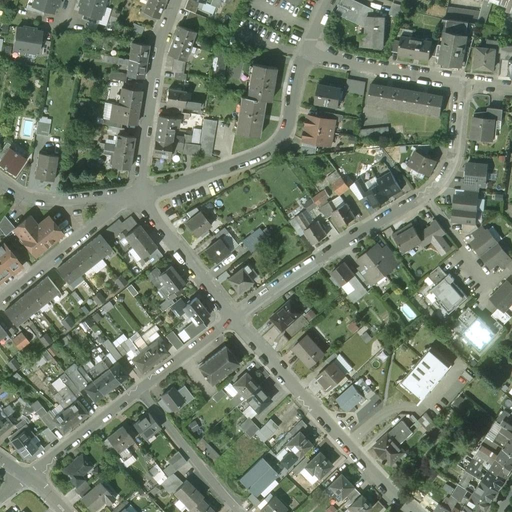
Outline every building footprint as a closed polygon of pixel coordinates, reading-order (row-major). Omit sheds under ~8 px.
[(59,1),(55,0),(33,0),(32,6),(44,10),(53,12),(56,3),(58,4),(59,1)] [(103,6),(83,0),(79,0),(79,2),(81,2),(78,11),(83,13),(99,18),(103,6)] [(165,1),(162,0),(146,0),(142,11),(158,18),(165,1)] [(204,0),(204,3),(218,8),(221,2),(222,3),(223,0),(204,0)] [(372,10),(350,0),(343,0),(338,12),(357,22),(360,15),(367,18),(367,16),(371,16),(372,10)] [(491,0),(482,0),(480,12),(477,24),(484,24),(491,0)] [(405,6),(394,3),(390,14),(401,17),(405,6)] [(32,6),(27,5),(26,10),(43,15),(44,10),(32,6)] [(480,12),(447,7),(444,19),(477,24),(480,12)] [(205,18),(188,11),(184,21),(201,28),(205,18)] [(99,18),(83,13),(82,19),(88,21),(98,24),(99,18)] [(371,16),(367,16),(367,18),(360,15),(357,22),(366,26),(366,37),(362,36),(362,46),(382,47),(383,16),(371,16)] [(477,24),(444,19),(442,19),(440,31),(446,32),(466,35),(466,36),(469,36),(469,38),(471,38),(471,37),(473,37),(477,24)] [(98,24),(88,21),(85,30),(96,31),(98,24)] [(144,28),(133,23),(131,29),(141,33),(144,28)] [(195,31),(178,25),(173,40),(190,46),(195,31)] [(26,29),(17,27),(13,49),(26,51),(29,27),(26,27),(26,29)] [(41,31),(32,30),(32,28),(29,27),(26,51),(38,53),(41,31)] [(141,33),(131,29),(128,34),(139,39),(141,33)] [(466,35),(446,32),(444,45),(441,57),(440,62),(460,66),(462,54),(466,36),(466,35)] [(431,41),(401,35),(400,41),(398,52),(397,54),(428,60),(429,55),(431,44),(431,41)] [(190,46),(173,40),(168,54),(185,60),(190,46)] [(400,41),(393,40),(389,51),(398,52),(400,41)] [(495,41),(494,44),(487,43),(486,48),(495,49),(494,52),(500,53),(501,47),(501,41),(495,41)] [(149,44),(132,42),(130,54),(129,59),(146,62),(149,44)] [(437,45),(431,44),(429,55),(435,57),(435,56),(437,45)] [(444,45),(437,44),(437,45),(435,56),(441,57),(444,45)] [(500,59),(511,60),(511,46),(501,47),(500,53),(500,59)] [(486,48),(477,47),(475,67),(492,69),(494,52),(495,49),(486,48)] [(227,53),(214,52),(211,76),(223,78),(227,53)] [(469,55),(462,54),(460,66),(466,67),(469,55)] [(146,62),(129,59),(128,65),(126,75),(143,78),(146,62)] [(185,62),(173,59),(171,72),(172,72),(183,74),(185,62)] [(276,68),(252,64),(247,98),(265,101),(271,102),(276,68)] [(183,74),(172,72),(171,80),(184,82),(185,74),(183,74)] [(124,75),(110,73),(109,79),(123,81),(124,75)] [(365,83),(347,80),(345,92),(363,94),(365,83)] [(443,97),(371,84),(368,103),(369,102),(377,103),(377,104),(394,107),(395,106),(413,110),(431,113),(439,114),(439,115),(440,115),(443,97)] [(76,85),(73,98),(82,99),(82,85),(76,85)] [(341,89),(318,85),(315,103),(338,107),(341,89)] [(141,91),(122,88),(121,95),(117,95),(116,104),(139,107),(141,91)] [(187,92),(169,89),(166,103),(167,103),(179,105),(184,106),(185,100),(187,92)] [(247,98),(241,97),(235,133),(259,137),(265,101),(247,98)] [(80,112),(81,105),(82,99),(73,98),(70,118),(76,119),(78,111),(80,112)] [(200,103),(185,100),(184,106),(199,108),(200,103)] [(116,104),(112,103),(110,120),(110,121),(120,122),(136,124),(139,107),(116,104)] [(487,108),(487,112),(482,113),(474,112),(471,137),(492,140),(494,119),(502,120),(503,109),(487,108)] [(178,111),(166,109),(165,115),(176,117),(179,118),(180,112),(178,111)] [(342,116),(325,113),(324,119),(335,121),(341,123),(342,116)] [(165,115),(159,114),(157,124),(174,127),(176,117),(165,115)] [(324,119),(307,116),(305,128),(332,133),(335,121),(324,119)] [(101,125),(119,128),(120,122),(110,121),(110,120),(102,119),(101,125)] [(204,119),(198,154),(211,156),(216,121),(204,119)] [(50,124),(37,122),(35,134),(48,136),(50,124)] [(174,127),(157,124),(155,138),(172,140),(173,135),(174,127)] [(116,134),(120,135),(121,128),(119,128),(101,125),(101,132),(116,134)] [(332,133),(305,128),(303,141),(330,146),(332,133)] [(388,128),(357,131),(356,141),(389,138),(388,128)] [(120,135),(116,134),(116,136),(113,136),(113,139),(115,139),(114,146),(114,151),(131,154),(134,137),(127,136),(128,133),(123,132),(123,135),(120,135)] [(172,140),(155,138),(152,154),(170,157),(171,148),(172,140)] [(183,142),(172,140),(171,148),(182,150),(183,142)] [(7,142),(0,151),(0,153),(4,156),(10,148),(12,145),(7,142)] [(192,143),(183,142),(182,150),(186,150),(185,155),(190,156),(192,143)] [(433,144),(418,145),(415,151),(424,155),(425,154),(427,154),(429,155),(433,144)] [(316,148),(302,145),(301,152),(315,155),(316,148)] [(4,156),(0,161),(0,164),(14,173),(18,166),(17,165),(23,156),(10,148),(4,156)] [(131,154),(114,151),(113,155),(111,167),(118,168),(118,171),(121,172),(122,168),(129,169),(131,154)] [(424,155),(415,151),(409,164),(413,166),(425,172),(428,173),(434,160),(430,158),(430,156),(429,155),(427,154),(425,154),(424,155)] [(58,157),(39,153),(35,178),(53,181),(58,157)] [(487,164),(467,163),(467,170),(468,172),(468,176),(466,178),(463,178),(462,183),(478,185),(485,185),(486,180),(488,178),(488,172),(487,170),(487,164)] [(425,172),(413,166),(410,172),(423,178),(425,172)] [(390,173),(377,180),(380,184),(388,197),(400,190),(390,173)] [(311,197),(311,198),(317,205),(319,208),(329,200),(328,198),(336,192),(340,197),(350,189),(349,187),(345,181),(340,175),(311,197)] [(349,178),(345,181),(349,187),(353,183),(349,178)] [(368,191),(361,178),(355,182),(364,197),(367,195),(365,192),(368,191)] [(368,191),(365,192),(367,195),(374,207),(389,198),(388,197),(380,184),(368,191)] [(465,195),(455,194),(454,207),(476,210),(477,197),(465,195)] [(317,205),(311,198),(305,203),(310,210),(317,205)] [(335,200),(328,204),(332,211),(339,207),(335,200)] [(339,207),(332,211),(335,215),(340,225),(355,217),(346,202),(339,207)] [(328,219),(335,215),(332,211),(328,204),(320,209),(328,219)] [(195,207),(185,213),(190,219),(199,212),(195,207)] [(476,210),(454,207),(452,220),(463,221),(475,222),(476,210)] [(190,219),(186,223),(187,224),(185,226),(189,231),(191,230),(196,236),(210,224),(209,224),(210,223),(206,217),(205,218),(200,211),(199,212),(190,219)] [(310,225),(302,211),(295,216),(298,220),(303,228),(304,229),(310,225)] [(15,228),(4,215),(0,221),(0,228),(4,234),(6,236),(14,230),(13,229),(15,228)] [(15,228),(13,229),(14,230),(35,257),(62,235),(48,217),(38,225),(30,216),(15,228)] [(131,217),(122,224),(119,220),(102,234),(109,243),(119,235),(125,230),(128,234),(138,226),(131,217)] [(429,223),(432,226),(440,236),(445,232),(435,219),(429,223)] [(303,228),(298,220),(292,224),(301,236),(306,232),(304,229),(303,228)] [(310,225),(304,229),(306,232),(312,243),(326,234),(318,221),(310,225)] [(475,222),(463,221),(462,232),(470,233),(472,232),(478,227),(475,222)] [(412,223),(393,234),(403,251),(418,242),(421,240),(418,234),(412,223)] [(128,234),(125,237),(142,259),(145,256),(157,247),(139,225),(138,226),(128,234)] [(478,227),(472,232),(477,238),(486,231),(482,225),(478,227)] [(224,226),(223,227),(213,235),(217,239),(219,238),(225,233),(228,231),(224,226)] [(432,226),(418,234),(421,240),(418,242),(421,246),(429,240),(440,254),(448,247),(440,236),(432,226)] [(258,229),(243,241),(251,251),(271,236),(265,228),(260,232),(258,229)] [(477,238),(471,242),(481,255),(498,242),(488,229),(486,231),(477,238)] [(125,230),(119,235),(122,239),(125,237),(128,234),(125,230)] [(112,249),(100,235),(89,244),(101,258),(112,249)] [(217,239),(205,249),(215,262),(229,250),(219,238),(217,239)] [(498,242),(481,255),(491,267),(498,262),(507,254),(498,242)] [(4,243),(0,246),(0,274),(8,268),(13,274),(23,267),(4,243)] [(101,258),(89,244),(78,252),(90,267),(101,258)] [(387,256),(378,244),(368,251),(384,271),(393,265),(394,264),(387,256)] [(384,271),(368,251),(358,259),(362,264),(367,271),(374,279),(375,279),(384,271)] [(401,262),(393,251),(387,256),(394,264),(393,265),(394,267),(401,262)] [(90,267),(78,252),(68,261),(79,275),(90,267)] [(507,254),(498,262),(503,268),(511,260),(507,254)] [(148,260),(145,256),(142,259),(139,262),(141,265),(148,260)] [(352,271),(343,260),(329,269),(334,276),(331,277),(334,280),(336,278),(339,282),(345,278),(353,273),(352,271)] [(79,275),(68,261),(57,269),(68,284),(79,275)] [(357,268),(362,275),(367,271),(362,264),(357,268)] [(228,279),(238,292),(252,282),(246,274),(250,270),(246,265),(228,279)] [(161,274),(158,276),(160,280),(165,285),(178,275),(172,266),(161,274)] [(439,266),(429,274),(437,284),(447,275),(439,266)] [(362,275),(357,268),(356,267),(352,271),(353,273),(362,283),(366,279),(362,275)] [(159,271),(153,275),(158,282),(160,280),(158,276),(161,274),(159,271)] [(374,279),(367,271),(362,275),(366,279),(371,285),(376,281),(375,279),(374,279)] [(362,283),(353,273),(345,278),(354,289),(348,294),(354,301),(367,289),(362,283)] [(437,284),(429,274),(427,276),(436,286),(437,284)] [(454,279),(449,274),(447,275),(437,284),(436,286),(429,292),(436,300),(439,304),(439,303),(449,314),(467,297),(453,281),(454,279)] [(165,285),(158,290),(167,301),(168,300),(170,303),(173,301),(172,299),(183,290),(180,287),(185,284),(178,275),(165,285)] [(127,284),(121,276),(117,278),(124,286),(127,284)] [(59,292),(47,277),(36,286),(48,300),(59,292)] [(124,286),(117,278),(114,281),(121,289),(124,286)] [(511,285),(507,281),(491,298),(499,307),(504,311),(505,310),(511,302),(511,285)] [(48,300),(36,286),(26,294),(37,309),(48,300)] [(81,299),(75,292),(71,295),(77,303),(81,299)] [(105,301),(99,293),(95,295),(102,303),(105,301)] [(37,309),(26,294),(15,303),(27,317),(37,309)] [(102,303),(95,295),(92,298),(99,306),(102,303)] [(186,306),(183,308),(185,311),(189,316),(202,306),(196,298),(186,306)] [(175,303),(169,307),(172,311),(184,303),(181,299),(175,303)] [(290,299),(271,317),(276,323),(282,329),(301,311),(290,299)] [(167,301),(159,307),(163,312),(169,307),(175,303),(173,301),(170,303),(168,300),(167,301)] [(27,317),(15,303),(4,312),(16,326),(27,317)] [(184,303),(172,311),(177,317),(185,311),(183,308),(186,306),(184,303)] [(202,306),(189,316),(193,321),(196,325),(201,321),(209,315),(202,306)] [(504,311),(499,307),(491,315),(498,321),(503,325),(511,317),(505,310),(504,311)] [(458,318),(468,328),(477,318),(467,308),(458,318)] [(312,309),(305,315),(310,322),(318,316),(312,309)] [(74,325),(67,317),(64,320),(70,327),(74,325)] [(491,328),(479,317),(477,318),(468,328),(463,333),(480,350),(496,333),(491,328)] [(70,327),(64,320),(61,322),(67,330),(70,327)] [(83,325),(87,330),(93,325),(90,320),(83,325)] [(193,321),(183,329),(191,339),(206,327),(201,321),(196,325),(193,321)] [(498,321),(491,328),(496,333),(504,326),(503,325),(498,321)] [(282,329),(276,323),(274,325),(280,332),(282,329)] [(263,336),(271,343),(281,334),(273,326),(263,336)] [(172,331),(165,336),(176,350),(183,345),(172,331)] [(29,342),(22,333),(17,337),(24,346),(29,342)] [(163,340),(158,333),(152,338),(154,341),(157,339),(160,342),(163,340)] [(52,342),(46,334),(43,336),(49,344),(52,342)] [(307,334),(293,348),(309,366),(324,353),(307,334)] [(49,344),(43,336),(39,339),(46,347),(49,344)] [(24,346),(17,337),(12,341),(19,350),(24,346)] [(126,341),(131,347),(134,344),(130,338),(126,341)] [(142,338),(138,341),(144,349),(148,345),(142,338)] [(118,339),(112,344),(123,358),(129,353),(118,339)] [(154,341),(148,345),(159,359),(168,352),(160,342),(157,339),(154,341)] [(138,341),(134,344),(140,352),(144,349),(138,341)] [(112,344),(107,348),(118,362),(123,358),(112,344)] [(140,352),(134,344),(131,347),(136,355),(140,352)] [(159,359),(148,345),(144,349),(140,352),(151,365),(159,359)] [(224,346),(198,366),(201,370),(200,371),(207,380),(208,379),(211,383),(230,368),(232,369),(237,365),(237,363),(224,346)] [(453,364),(432,346),(398,386),(419,404),(453,364)] [(51,347),(47,350),(53,359),(58,355),(51,347)] [(47,350),(33,361),(39,369),(53,359),(47,350)] [(99,355),(103,361),(107,358),(102,352),(98,354),(99,355)] [(136,355),(132,358),(142,372),(151,365),(140,352),(136,355)] [(319,366),(323,370),(333,362),(329,357),(319,366)] [(113,366),(107,358),(103,361),(109,368),(113,366)] [(20,367),(14,359),(10,361),(16,369),(20,367)] [(16,369),(10,361),(7,364),(13,372),(16,369)] [(100,364),(95,367),(101,375),(109,368),(103,361),(100,364)] [(113,366),(109,368),(120,381),(128,375),(118,362),(113,366)] [(323,370),(316,376),(328,389),(344,375),(333,362),(323,370)] [(73,374),(84,388),(89,384),(83,376),(86,374),(81,367),(73,374)] [(120,381),(109,368),(101,375),(111,388),(120,381)] [(96,378),(90,370),(86,374),(93,381),(96,378)] [(18,373),(12,378),(16,383),(23,378),(18,373)] [(258,386),(246,373),(232,385),(239,392),(245,398),(258,386)] [(84,388),(73,374),(68,378),(82,395),(87,391),(84,388)] [(93,381),(86,374),(83,376),(89,384),(93,381)] [(96,378),(93,381),(103,394),(111,388),(101,375),(96,378)] [(361,376),(353,383),(364,395),(372,387),(361,376)] [(77,398),(82,395),(68,378),(64,381),(77,398)] [(89,384),(84,388),(87,391),(94,401),(103,394),(93,381),(89,384)] [(353,383),(336,398),(347,410),(364,395),(353,383)] [(193,397),(184,385),(176,391),(183,400),(183,401),(185,403),(193,397)] [(270,400),(258,386),(245,398),(253,407),(250,410),(253,414),(270,400)] [(176,391),(173,387),(160,396),(162,399),(171,410),(177,405),(179,407),(185,403),(183,401),(183,400),(176,391)] [(220,389),(211,397),(216,402),(225,394),(220,389)] [(58,393),(63,399),(67,396),(62,390),(58,393)] [(239,392),(230,400),(236,406),(237,405),(245,398),(239,392)] [(73,404),(67,396),(63,399),(69,407),(73,404)] [(245,398),(237,405),(246,414),(250,410),(253,407),(245,398)] [(69,407),(63,399),(60,402),(65,409),(69,407)] [(171,410),(162,399),(158,402),(167,414),(171,410)] [(88,413),(77,400),(73,404),(69,407),(80,420),(88,413)] [(26,402),(21,413),(27,416),(35,410),(31,405),(26,402)] [(51,418),(49,419),(45,413),(47,412),(42,407),(36,412),(50,430),(56,425),(52,420),(51,418)] [(80,420),(69,407),(65,409),(61,413),(71,426),(80,420)] [(55,417),(49,410),(47,412),(45,413),(49,419),(51,418),(52,420),(55,417)] [(18,412),(13,421),(16,424),(27,417),(27,416),(21,413),(18,412)] [(71,426),(61,413),(55,417),(52,420),(56,425),(62,433),(71,426)] [(149,413),(134,425),(145,438),(160,426),(149,413)] [(27,417),(15,426),(18,430),(26,424),(26,425),(30,422),(27,417)] [(3,418),(0,420),(3,424),(0,425),(0,427),(2,430),(8,425),(3,418)] [(248,418),(239,426),(245,432),(253,424),(248,418)] [(197,421),(189,425),(193,433),(201,428),(197,421)] [(260,429),(255,433),(263,443),(277,430),(268,421),(260,429)] [(403,421),(389,434),(396,442),(410,429),(403,421)] [(499,424),(503,427),(511,432),(511,427),(501,421),(499,424)] [(26,425),(26,424),(18,430),(11,435),(14,438),(24,431),(31,439),(35,436),(26,425)] [(253,424),(245,432),(250,438),(259,430),(253,424)] [(429,431),(428,432),(435,438),(442,430),(435,424),(429,431)] [(132,439),(122,426),(107,438),(113,446),(124,460),(131,454),(125,446),(132,439)] [(50,430),(47,427),(42,431),(50,442),(57,438),(50,430)] [(511,432),(503,427),(492,443),(503,450),(508,442),(507,442),(511,434),(511,432)] [(24,431),(14,438),(10,441),(17,449),(31,439),(24,431)] [(299,432),(282,447),(288,453),(279,460),(286,467),(297,456),(297,457),(311,445),(310,444),(312,442),(306,436),(304,438),(299,432)] [(388,433),(374,446),(375,447),(374,448),(386,461),(390,458),(394,462),(405,452),(396,442),(389,434),(388,433)] [(511,434),(507,442),(508,442),(503,450),(511,455),(511,434)] [(107,438),(102,442),(108,449),(113,446),(107,438)] [(485,438),(482,444),(499,456),(503,450),(492,443),(485,438)] [(31,439),(17,449),(23,458),(33,450),(37,448),(34,444),(31,439)] [(220,457),(204,439),(198,444),(215,462),(220,457)] [(42,448),(37,442),(34,444),(37,448),(33,450),(35,453),(42,448)] [(499,456),(482,444),(478,449),(495,461),(499,456)] [(495,461),(478,449),(475,454),(487,462),(492,466),(495,461)] [(177,450),(168,458),(171,463),(172,464),(182,456),(177,450)] [(511,467),(511,455),(503,450),(499,456),(495,461),(510,470),(511,467)] [(310,461),(304,466),(311,474),(313,472),(318,478),(331,465),(319,452),(310,461)] [(126,466),(138,458),(135,453),(123,461),(126,466)] [(82,454),(63,470),(76,485),(76,486),(84,479),(81,475),(92,465),(82,454)] [(487,462),(475,454),(471,460),(472,460),(478,464),(484,468),(487,462)] [(182,456),(172,464),(177,469),(186,461),(182,456)] [(306,457),(297,465),(301,469),(304,466),(310,461),(306,457)] [(261,458),(238,480),(255,497),(278,475),(261,458)] [(478,464),(472,460),(468,466),(475,470),(478,464)] [(510,470),(495,461),(492,466),(489,471),(503,481),(510,470)] [(171,463),(164,469),(169,475),(172,473),(177,469),(172,464),(171,463)] [(301,469),(297,465),(292,470),(296,474),(301,469)] [(475,470),(468,466),(465,471),(467,472),(473,476),(481,481),(482,481),(485,477),(475,470)] [(503,481),(489,471),(485,477),(482,481),(497,491),(503,481)] [(467,472),(461,480),(467,484),(473,476),(467,472)] [(182,483),(172,473),(169,475),(154,487),(163,497),(171,489),(174,492),(182,483)] [(341,474),(328,486),(334,491),(331,494),(337,500),(340,497),(340,498),(344,494),(353,486),(341,474)] [(84,479),(76,486),(76,485),(73,488),(77,493),(78,493),(88,484),(84,479)] [(202,495),(186,479),(182,483),(174,492),(190,508),(200,497),(202,495)] [(467,484),(461,480),(458,485),(464,489),(467,484)] [(115,497),(100,481),(92,489),(82,498),(81,498),(92,510),(105,498),(109,503),(115,497)] [(482,481),(481,481),(473,494),(488,505),(497,491),(482,481)] [(453,491),(457,485),(453,482),(449,488),(453,491)] [(88,484),(78,493),(82,498),(92,489),(88,484)] [(451,496),(458,501),(461,495),(465,490),(464,489),(458,485),(457,485),(453,491),(450,496),(451,496)] [(353,486),(344,494),(349,498),(357,491),(353,486)] [(357,491),(349,498),(353,503),(361,495),(357,491)] [(483,511),(488,505),(473,494),(469,500),(466,506),(475,511),(483,511)] [(278,501),(273,495),(259,509),(262,511),(281,511),(283,511),(285,508),(284,509),(277,501),(278,501)] [(372,506),(361,495),(353,503),(347,509),(350,511),(351,511),(353,510),(355,511),(356,510),(357,511),(366,511),(372,506)] [(469,500),(461,495),(458,501),(461,503),(466,506),(469,500)] [(451,496),(448,501),(451,503),(454,505),(458,501),(451,496)] [(215,511),(200,497),(190,508),(188,509),(190,511),(215,511)] [(124,500),(113,510),(114,511),(119,511),(125,507),(128,504),(124,500)] [(379,511),(385,507),(378,500),(372,506),(366,511),(379,511)]
